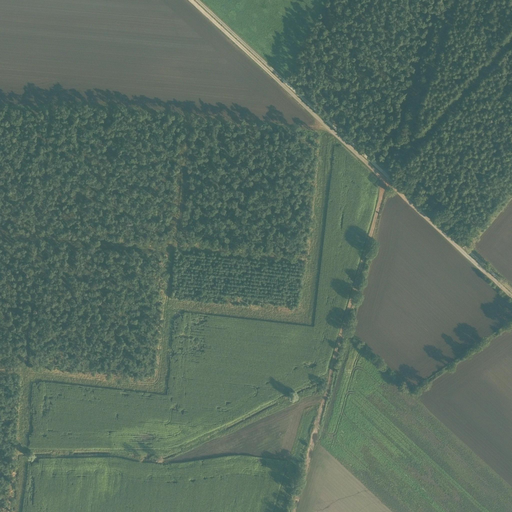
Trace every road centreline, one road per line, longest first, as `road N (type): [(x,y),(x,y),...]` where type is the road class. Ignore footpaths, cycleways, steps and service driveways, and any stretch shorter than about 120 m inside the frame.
road 1 (track): [(291,511),(385,180)]
road 2 (track): [(189,0),(385,180)]
road 3 (track): [(395,166),(455,0)]
road 4 (track): [(385,180),(511,295)]
road 5 (track): [(511,41),(395,166)]
